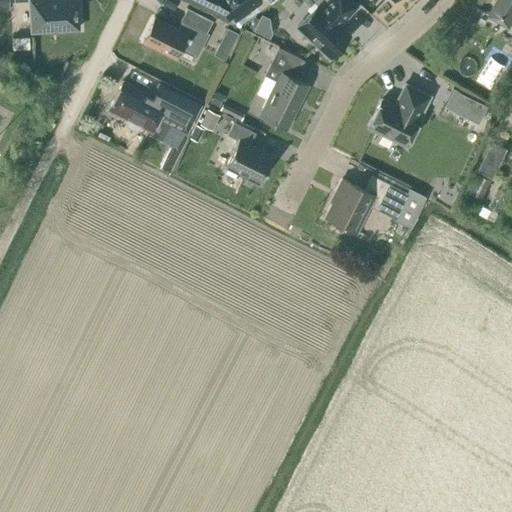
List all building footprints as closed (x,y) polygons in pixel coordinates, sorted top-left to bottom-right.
[(0,0),(0,8),(8,8),(7,0),(0,0)] [(13,0),(16,0),(28,0),(30,31),(77,28),(75,0),(13,0)] [(236,21),(254,8),(248,0),(242,0),(228,11),(236,21)] [(303,0),(308,6),(314,1),(316,4),(310,11),(296,26),(328,57),(348,35),(338,25),(356,6),(349,0),(303,0)] [(508,25),(511,19),(511,0),(495,0),(488,13),(508,25)] [(205,31),(210,20),(185,7),(179,20),(181,21),(176,29),(153,17),(141,41),(174,57),(179,47),(196,56),(208,33),(205,31)] [(271,32),(268,17),(260,13),(252,29),(268,37),(271,32)] [(226,28),(218,44),(229,50),(237,34),(226,28)] [(285,128),(307,84),(294,78),(303,60),(277,47),(263,74),(275,80),(258,114),(285,128)] [(122,80),(107,109),(126,118),(125,121),(126,125),(133,129),(137,128),(139,125),(150,130),(147,135),(169,146),(158,166),(169,172),(188,134),(185,133),(199,104),(178,93),(156,82),(150,94),(122,80)] [(393,105),(380,99),(367,126),(405,145),(418,118),(417,118),(428,96),(404,84),(393,105)] [(461,114),(469,96),(452,87),(443,105),(461,114)] [(218,106),(223,94),(214,90),(209,102),(218,106)] [(212,129),(219,114),(206,108),(199,123),(212,129)] [(258,183),(272,156),(248,144),(254,132),(232,121),(226,134),(237,139),(224,166),(258,183)] [(492,177),(507,147),(493,139),(478,170),(492,177)] [(482,196),(491,179),(477,173),(469,190),(482,196)] [(406,192),(371,174),(363,189),(341,178),(334,192),(336,193),(325,217),(353,231),(367,204),(408,225),(422,196),(408,189),(406,192)]
